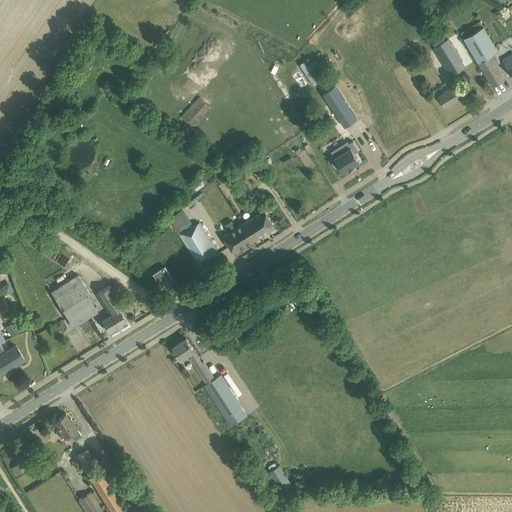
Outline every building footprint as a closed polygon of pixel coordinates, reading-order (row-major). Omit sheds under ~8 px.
[(500,9),(494,12),(498,18),(503,15),(500,9)] [(481,21),(461,32),(464,38),(484,26),(481,21)] [(484,26),(464,38),(493,86),(506,78),(492,54),(498,50),(484,26)] [(466,67),(449,38),(433,47),(451,76),(466,67)] [(511,53),(503,59),(511,73),(511,53)] [(456,88),(459,86),(454,79),(449,83),(451,86),(438,95),(446,108),(462,98),(456,88)] [(358,118),(336,85),(322,93),(345,126),(358,118)] [(181,115),(190,124),(208,104),(199,95),(181,115)] [(347,141),(332,151),(334,155),(330,158),(335,167),(340,164),(344,171),(360,161),(354,152),(358,150),(352,141),(348,144),(347,141)] [(200,178),(192,182),(195,189),(203,186),(200,178)] [(183,208),(169,217),(200,267),(220,254),(200,222),(194,225),(183,208)] [(242,223),(242,224),(253,241),(276,227),(265,209),(250,218),(242,223)] [(253,241),(242,224),(224,236),(235,252),(253,241)] [(154,273),(164,290),(176,282),(165,266),(154,273)] [(90,292),(79,274),(51,291),(73,326),(98,311),(88,294),(88,293),(90,292)] [(102,290),(96,293),(110,315),(102,320),(104,323),(109,331),(126,321),(124,317),(119,309),(124,306),(110,285),(102,290)] [(50,326),(54,335),(69,328),(64,319),(50,326)] [(15,320),(5,327),(12,337),(21,330),(15,320)] [(0,373),(25,358),(16,345),(6,351),(1,343),(5,340),(0,331),(0,373)] [(191,357),(208,383),(215,379),(203,361),(202,362),(187,338),(173,346),(181,359),(190,353),(192,356),(191,357)] [(208,383),(204,385),(225,417),(228,415),(233,423),(246,415),(221,375),(215,379),(208,383)] [(59,427),(56,429),(61,437),(64,435),(67,439),(72,436),(74,439),(82,434),(71,417),(69,418),(66,413),(55,421),(59,427)] [(36,426),(30,430),(35,437),(41,433),(36,426)] [(78,457),(111,511),(122,511),(126,510),(89,450),(78,457)] [(19,461),(11,466),(16,475),(24,470),(19,461)] [(265,474),(280,496),(293,488),(278,465),(265,474)] [(80,499),(88,511),(104,511),(92,492),(80,499)]
